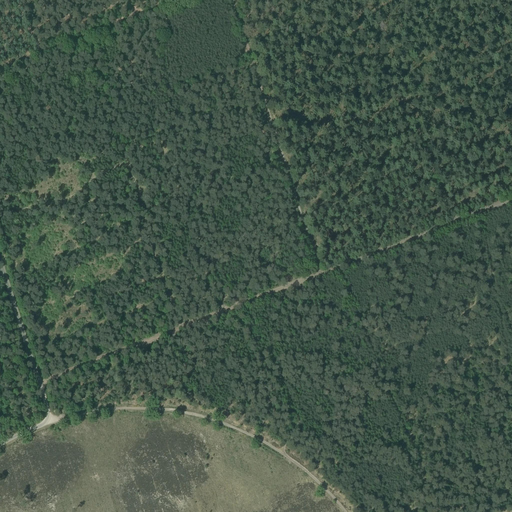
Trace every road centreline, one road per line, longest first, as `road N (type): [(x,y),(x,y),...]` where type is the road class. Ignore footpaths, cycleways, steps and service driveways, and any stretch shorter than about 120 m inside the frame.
road 1 (track): [(323,273),(232,0)]
road 2 (unclassified): [(0,444),(48,418),(0,259)]
road 3 (track): [(40,382),(245,301)]
road 4 (track): [(474,215),(483,223),(511,390)]
road 5 (track): [(245,301),(301,429),(284,454)]
road 6 (track): [(323,273),(474,215)]
